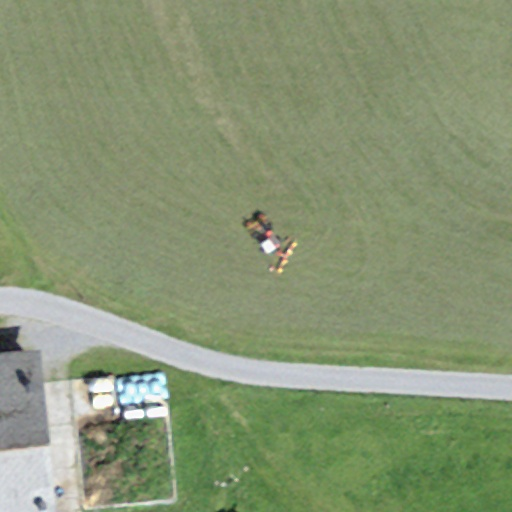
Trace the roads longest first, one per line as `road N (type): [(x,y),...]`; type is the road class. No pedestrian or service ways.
road 1 (unclassified): [(0,300),(59,309),(223,364),(285,376),(511,388)]
road 2 (track): [(223,364),(233,432),(338,511)]
